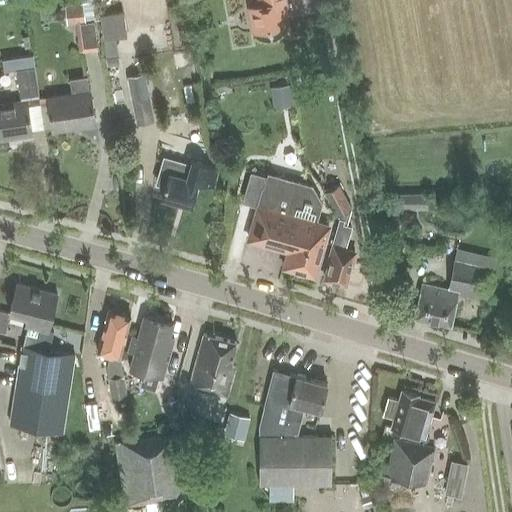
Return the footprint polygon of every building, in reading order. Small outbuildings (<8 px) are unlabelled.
[(95,20),(93,2),(91,2),(91,0),(78,0),(79,2),(65,4),(67,24),(75,24),(79,53),(97,50),(93,21),(95,20)] [(285,0),(256,0),(257,0),(258,0),(262,0),(263,4),(248,7),(252,31),(290,24),(285,0)] [(116,37),(126,36),(123,12),(99,15),(102,39),(116,37)] [(181,44),(189,43),(186,29),(178,30),(181,44)] [(102,39),(105,63),(119,61),(116,37),(102,39)] [(39,103),(33,66),(30,49),(20,51),(21,59),(15,60),(16,69),(15,69),(20,101),(0,105),(0,136),(11,134),(12,136),(31,133),(26,106),(39,103)] [(331,84),(329,72),(310,75),(312,87),(331,84)] [(137,125),(153,121),(143,75),(126,79),(137,125)] [(76,128),(96,125),(90,88),(88,88),(85,76),(67,78),(70,94),(46,98),(51,129),(76,125),(76,128)] [(272,101),(293,98),(291,84),(270,87),(272,101)] [(199,182),(203,183),(214,186),(219,169),(194,162),(189,178),(169,172),(161,197),(191,206),(199,182)] [(328,226),(312,220),(292,215),(298,196),(295,195),(299,183),(267,174),(258,203),(257,203),(250,227),(252,227),(248,238),(288,250),(283,266),(302,272),(302,271),(314,274),(328,226)] [(346,249),(353,227),(347,226),(352,210),(339,185),(326,192),(340,219),(333,244),(332,244),(328,260),(330,261),(325,278),(345,284),(355,252),(346,249)] [(427,210),(427,194),(395,193),(395,209),(427,210)] [(487,298),(494,267),(496,257),(459,248),(449,290),(424,283),(416,317),(451,325),(458,292),(487,298)] [(62,433),(73,357),(47,353),(51,333),(45,332),(53,295),(15,286),(8,313),(9,313),(25,317),(22,346),(20,347),(9,423),(62,433)] [(0,331),(4,332),(9,313),(8,313),(0,310),(0,331)] [(129,350),(122,349),(129,318),(122,316),(120,311),(116,310),(110,312),(107,312),(97,352),(109,356),(107,364),(108,378),(110,378),(113,396),(127,394),(124,376),(119,357),(127,359),(129,350)] [(130,367),(143,371),(139,387),(155,391),(159,378),(162,379),(173,339),(168,338),(171,324),(143,317),(138,337),(133,336),(129,350),(134,352),(130,367)] [(229,368),(236,343),(205,334),(190,386),(226,397),(234,369),(229,368)] [(262,488),(332,483),(331,434),(296,435),(304,407),(319,411),(326,384),(274,369),(259,423),(262,488)] [(425,437),(435,403),(418,398),(419,394),(402,389),(391,427),(425,437)] [(186,422),(179,397),(163,402),(171,427),(186,422)] [(240,427),(247,405),(227,400),(221,421),(240,427)] [(123,506),(164,501),(165,511),(184,511),(182,498),(190,497),(181,433),(115,442),(123,506)] [(442,486),(447,464),(431,461),(434,448),(395,439),(387,473),(442,486)] [(453,459),(446,493),(463,497),(470,463),(453,459)] [(364,505),(373,503),(370,495),(362,498),(364,505)]
